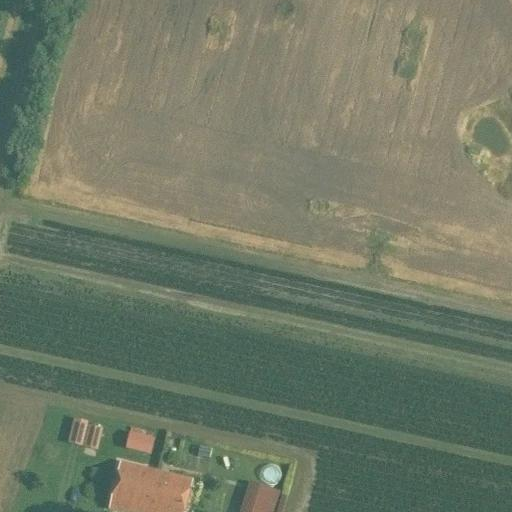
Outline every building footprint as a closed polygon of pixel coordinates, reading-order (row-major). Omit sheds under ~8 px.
[(88,427),(83,448),(96,452),(102,430),(88,427)] [(154,440),(129,434),(125,450),(150,456),(154,440)] [(114,511),(147,511),(158,472),(122,464),(111,511),(114,511)] [(158,472),(147,511),(185,511),(193,481),(158,472)] [(273,511),(280,492),(248,482),(239,511),(273,511)]
